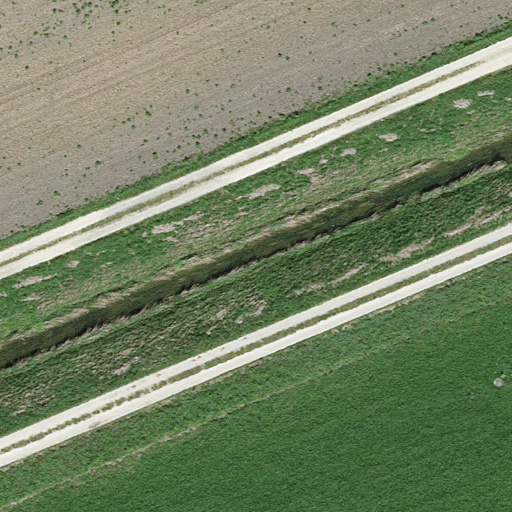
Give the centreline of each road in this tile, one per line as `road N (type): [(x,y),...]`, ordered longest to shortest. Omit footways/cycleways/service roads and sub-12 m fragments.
road 1 (track): [(0,265),(511,48)]
road 2 (track): [(511,238),(0,451)]
